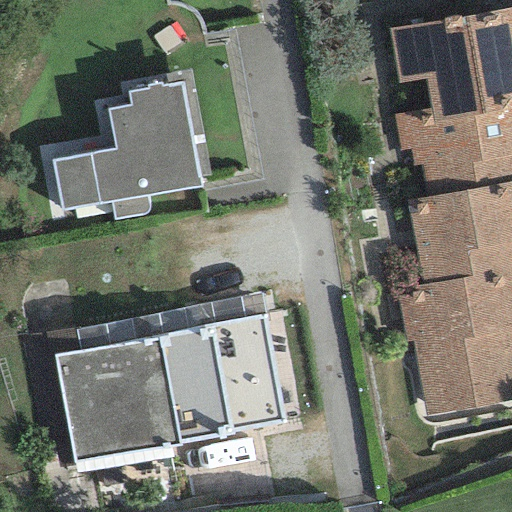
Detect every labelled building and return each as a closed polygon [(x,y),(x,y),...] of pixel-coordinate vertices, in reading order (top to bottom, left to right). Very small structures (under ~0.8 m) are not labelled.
[(511,8),(388,28),(397,85),(424,80),(428,109),(511,93),(511,8)] [(160,84),(147,86),(147,89),(127,93),(129,105),(107,109),(114,149),(51,160),(61,212),(108,203),(145,196),(200,186),(181,84),(160,88),(160,84)] [(511,93),(428,109),(392,115),(398,150),(409,148),(412,166),(419,164),(425,196),(511,180),(511,93)] [(511,180),(425,196),(404,200),(419,285),(511,268),(511,180)] [(148,206),(145,196),(108,203),(112,220),(136,217),(145,215),(147,211),(148,206)] [(511,268),(419,285),(395,289),(405,342),(411,341),(423,414),(511,399),(511,336),(511,330),(511,329),(511,268)] [(38,426),(62,422),(50,338),(264,308),(262,292),(24,324),(38,426)] [(149,340),(54,356),(73,464),(169,447),(178,445),(178,442),(232,432),(231,429),(282,421),(264,317),(149,337),(149,340)] [(171,457),(169,447),(73,464),(75,474),(171,457)]
